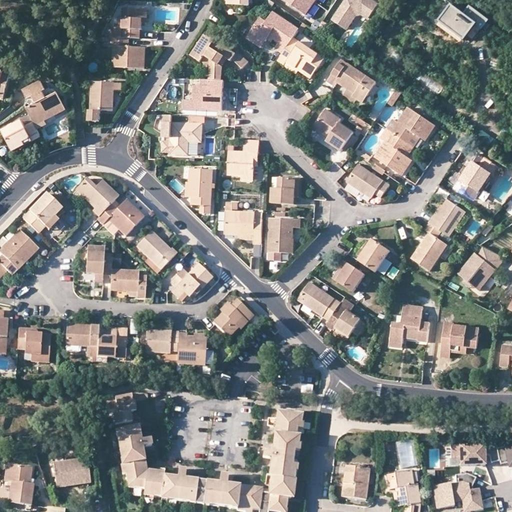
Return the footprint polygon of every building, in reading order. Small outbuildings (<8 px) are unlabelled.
[(317,0),(283,0),(307,16),(317,0)] [(345,0),(332,20),(347,29),(356,14),(362,13),(370,18),(380,4),(373,0),(345,0)] [(490,20),(472,6),(466,14),(453,4),(441,20),(466,39),(478,24),(484,28),(490,20)] [(111,37),(130,38),(140,38),(141,30),(142,30),(142,23),(142,9),(123,8),(123,27),(111,26),(111,37)] [(251,31),(266,41),(269,37),(279,43),(276,48),(283,53),(294,38),(300,29),(273,12),(266,21),(260,18),(251,31)] [(478,24),(466,39),(441,20),(436,26),(468,50),(484,28),(478,24)] [(209,66),(209,80),(222,81),(222,67),(219,65),(225,57),(228,59),(231,61),(233,59),(243,68),(249,62),(238,51),(236,53),(231,51),(233,48),(220,39),(217,42),(215,41),(218,36),(211,31),(207,36),(204,34),(191,55),(201,62),(205,56),(212,61),(209,66)] [(262,47),(266,41),(251,31),(247,37),(262,47)] [(111,37),(108,37),(107,46),(114,46),(113,67),(145,68),(146,47),(129,46),(130,38),(111,37)] [(287,62),(300,71),(311,78),(324,58),(294,38),(283,53),(278,60),(284,65),(287,62)] [(201,62),(209,66),(212,61),(205,56),(201,62)] [(222,67),(228,59),(225,57),(219,65),(222,67)] [(353,96),(357,100),(363,103),(377,82),(349,63),(348,64),(342,61),(328,81),(335,86),(338,82),(348,88),(355,93),(353,96)] [(297,74),(300,71),(287,62),(284,65),(297,74)] [(0,99),(5,101),(11,76),(0,73),(0,99)] [(209,80),(200,79),(200,86),(194,85),(193,101),(199,102),(199,110),(222,110),(224,81),(222,81),(209,80)] [(26,110),(34,124),(38,132),(47,127),(45,123),(43,118),(48,115),(51,120),(67,111),(59,94),(48,100),(44,93),(47,92),(43,84),(41,83),(23,92),(28,101),(32,99),(36,105),(26,110)] [(114,85),(90,84),(89,113),(88,113),(88,123),(99,124),(99,113),(113,113),(114,85)] [(355,103),(357,100),(353,96),(355,93),(348,88),(343,95),(355,103)] [(388,103),(393,106),(402,92),(397,89),(388,103)] [(25,109),(26,110),(36,105),(32,99),(28,101),(25,109)] [(415,134),(421,137),(426,141),(436,125),(409,107),(399,122),(392,132),(409,144),(415,134)] [(344,150),(354,136),(355,134),(341,125),(343,122),(327,111),(315,129),(329,139),(327,142),(343,152),(344,150)] [(205,117),(190,116),(190,124),(172,123),(172,115),(162,115),(162,123),(163,123),(162,137),(165,137),(164,141),(162,141),(162,153),(170,153),(170,154),(185,155),(186,142),(199,142),(202,142),(203,124),(205,124),(205,117)] [(386,129),(392,132),(399,122),(393,118),(386,129)] [(23,122),(3,133),(12,151),(32,140),(34,143),(43,139),(38,132),(34,124),(26,128),(23,122)] [(511,129),(511,127),(506,124),(502,131),(508,135),(511,129)] [(476,126),(470,135),(490,149),(496,140),(476,126)] [(392,132),(386,129),(379,138),(385,142),(392,132)] [(403,153),(409,144),(392,132),(385,142),(376,157),(403,176),(413,160),(408,156),(403,153)] [(414,147),(421,137),(415,134),(409,144),(414,147)] [(360,140),(354,136),(344,150),(350,154),(360,140)] [(14,154),(34,143),(32,140),(12,151),(14,154)] [(241,176),(254,176),(254,167),(254,162),(259,162),(260,141),(245,141),(244,152),(229,151),(228,175),(241,176)] [(198,155),(199,142),(186,142),(185,155),(198,155)] [(414,147),(409,144),(403,153),(408,156),(414,147)] [(464,175),(457,186),(475,199),(482,187),(490,174),(494,177),(499,170),(484,160),(479,166),(473,162),(464,175)] [(376,165),(375,167),(384,174),(386,171),(376,165)] [(391,186),(359,166),(348,183),(373,200),(376,194),(382,199),(391,186)] [(384,174),(375,167),(373,170),(383,177),(384,174)] [(192,182),(190,197),(194,198),(194,204),(202,205),(201,213),(211,214),(213,170),(192,169),(192,182)] [(454,185),(457,186),(464,175),(462,173),(454,185)] [(278,188),(272,188),(271,203),(295,204),(295,196),(296,189),(300,189),(300,178),(278,177),(278,188)] [(100,218),(112,205),(116,201),(119,197),(103,181),(97,187),(87,179),(76,191),(95,209),(93,212),(100,218)] [(485,190),(482,187),(475,199),(478,201),(485,190)] [(46,227),(54,218),(63,209),(46,193),(23,219),(39,234),(46,227)] [(436,217),(434,216),(429,223),(442,232),(450,237),(467,211),(448,199),(444,206),(436,217)] [(112,205),(100,218),(98,219),(104,225),(109,220),(119,229),(126,236),(145,217),(127,200),(121,206),(117,210),(112,205)] [(121,206),(116,201),(112,205),(117,210),(121,206)] [(442,204),(434,216),(436,217),(444,206),(442,204)] [(233,211),(226,211),(225,231),(254,233),(254,239),(254,243),(262,243),(264,216),(256,216),(256,213),(233,211)] [(58,222),(54,218),(46,227),(50,231),(58,222)] [(270,252),(281,253),(288,253),(289,238),(292,238),(293,227),(300,228),(301,220),(271,218),(268,252),(270,252)] [(114,234),(119,229),(109,220),(104,225),(114,234)] [(442,232),(429,223),(425,229),(429,232),(412,258),(431,271),(448,245),(438,238),(442,232)] [(0,252),(3,256),(18,270),(39,248),(21,231),(0,252)] [(172,248),(171,249),(152,231),(137,247),(162,271),(178,254),(172,248)] [(244,239),(254,239),(254,233),(225,231),(224,234),(244,235),(244,239)] [(370,243),(358,260),(377,273),(391,251),(373,238),(370,243)] [(355,258),(358,260),(370,243),(367,240),(355,258)] [(480,290),(506,257),(483,246),(479,255),(475,253),(458,274),(465,279),(472,285),(480,290)] [(88,247),(88,254),(105,255),(105,248),(88,247)] [(280,261),(281,253),(270,252),(269,260),(280,261)] [(94,274),(103,275),(111,275),(112,270),(113,255),(105,255),(88,254),(87,274),(94,274)] [(0,274),(5,269),(8,272),(13,276),(18,270),(3,256),(0,258),(0,274)] [(343,270),(336,280),(353,292),(366,274),(344,260),(339,267),(340,267),(343,270)] [(183,269),(171,281),(177,287),(172,292),(182,302),(188,295),(190,297),(200,287),(203,289),(213,278),(199,264),(188,275),(183,269)] [(333,278),(336,280),(343,270),(340,267),(333,278)] [(140,272),(112,270),(111,275),(110,292),(136,293),(137,298),(146,298),(147,277),(139,276),(140,272)] [(103,283),(103,275),(94,274),(94,282),(103,283)] [(472,285),(465,279),(463,282),(470,288),(472,285)] [(330,321),(340,305),(341,303),(310,282),(299,300),(330,321)] [(245,319),(249,322),(255,316),(238,300),(232,305),(229,302),(221,311),(222,313),(214,322),(229,337),(239,328),(237,326),(245,319)] [(362,320),(340,305),(330,321),(327,325),(335,331),(337,328),(340,330),(351,337),(353,332),(362,320)] [(390,343),(403,345),(404,338),(417,340),(418,341),(428,343),(430,323),(423,322),(424,307),(404,305),(402,324),(393,323),(390,343)] [(3,338),(7,339),(9,320),(4,319),(4,311),(0,310),(0,355),(3,355),(3,338)] [(242,331),(249,322),(245,319),(237,326),(239,328),(242,331)] [(368,324),(362,320),(353,332),(359,337),(368,324)] [(452,346),(468,348),(477,349),(480,328),(454,325),(454,323),(445,322),(440,356),(450,357),(451,353),(452,346)] [(98,357),(100,327),(68,325),(66,346),(76,346),(87,347),(87,357),(98,357)] [(279,331),(274,326),(270,330),(275,335),(279,331)] [(127,359),(127,349),(128,339),(109,338),(109,328),(100,327),(98,357),(127,359)] [(32,355),(50,356),(52,336),(39,334),(39,332),(37,330),(35,330),(20,328),(18,349),(25,350),(25,355),(32,355)] [(128,329),(109,328),(109,338),(128,339),(128,329)] [(178,353),(180,334),(180,332),(147,330),(146,352),(171,354),(171,353),(178,353)] [(351,337),(340,330),(338,333),(348,340),(351,337)] [(205,338),(194,337),(187,337),(187,334),(180,334),(178,353),(178,364),(205,366),(205,364),(206,352),(207,338),(205,338)] [(466,355),(468,348),(452,346),(451,353),(466,355)] [(511,346),(503,346),(500,366),(509,367),(510,361),(511,360),(511,346)] [(213,352),(206,352),(205,364),(213,365),(213,352)] [(50,364),(50,356),(32,355),(31,363),(50,364)] [(301,396),(312,398),(313,388),(303,386),(301,396)] [(133,394),(116,397),(119,414),(114,414),(116,425),(132,422),(130,412),(134,411),(132,402),(134,401),(133,394)] [(295,412),(286,410),(285,412),(278,411),(276,421),(281,421),(279,434),(297,436),(299,423),(302,423),(303,414),(295,413),(295,412)] [(118,437),(120,449),(141,445),(139,437),(142,437),(140,427),(121,431),(122,436),(118,437)] [(301,437),(297,436),(279,434),(275,433),(274,441),(278,442),(277,456),(295,458),(297,444),(299,445),(301,437)] [(141,445),(120,449),(122,459),(126,459),(127,465),(147,462),(145,452),(142,452),(141,445)] [(498,450),(497,446),(490,447),(486,448),(486,446),(452,447),(452,459),(461,458),(461,467),(486,466),(486,457),(491,457),(492,463),(501,462),(498,450)] [(501,462),(501,465),(507,464),(508,468),(511,467),(511,446),(504,448),(505,449),(498,450),(501,462)] [(293,473),(295,458),(277,456),(275,469),(271,469),(270,477),(275,478),(295,481),(296,473),(293,473)] [(76,483),(77,486),(92,484),(89,460),(55,465),(58,485),(76,483)] [(127,465),(121,466),(122,475),(126,474),(127,480),(135,481),(133,488),(146,491),(148,473),(147,462),(127,465)] [(36,470),(7,466),(5,482),(13,483),(9,504),(34,507),(37,486),(34,486),(36,470)] [(368,469),(345,466),(341,496),(367,500),(370,477),(367,476),(368,469)] [(411,471),(395,474),(396,481),(387,482),(389,491),(398,489),(398,493),(393,494),(396,509),(403,507),(402,511),(419,511),(421,502),(418,486),(414,486),(411,471)] [(148,473),(146,491),(145,494),(153,496),(161,498),(162,494),(165,475),(148,473)] [(175,477),(165,475),(162,494),(169,495),(168,499),(179,501),(182,480),(174,479),(175,477)] [(456,476),(458,485),(452,486),(452,485),(435,488),(440,511),(456,507),(455,503),(465,501),(466,511),(468,511),(483,509),(479,489),(474,490),(473,487),(477,478),(469,475),(456,476)] [(294,490),(295,481),(275,478),(272,494),(272,496),(288,499),(291,499),(292,490),(294,490)] [(190,498),(196,499),(199,480),(190,479),(189,482),(182,480),(179,501),(190,503),(190,498)] [(207,481),(199,480),(196,499),(196,505),(204,506),(204,500),(207,481)] [(216,482),(207,481),(204,500),(210,501),(209,505),(221,507),(231,508),(232,504),(238,505),(241,486),(231,484),(231,487),(224,486),(216,484),(216,482)] [(249,487),(241,486),(238,505),(237,511),(245,511),(246,510),(259,511),(262,493),(248,490),(249,487)] [(272,494),(262,493),(259,511),(281,511),(282,509),(287,510),(288,499),(272,496),(272,494)] [(466,511),(465,501),(455,503),(456,507),(440,511),(466,511)]
